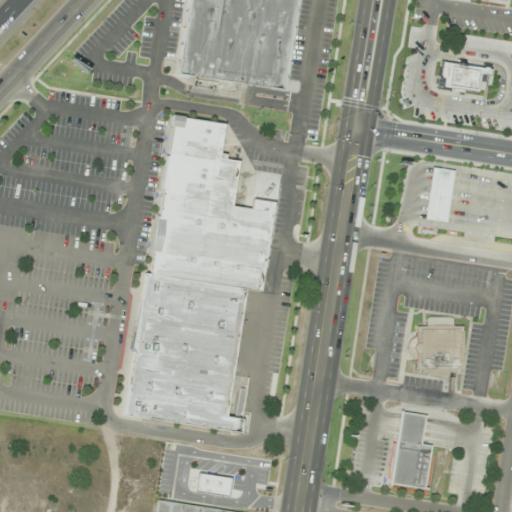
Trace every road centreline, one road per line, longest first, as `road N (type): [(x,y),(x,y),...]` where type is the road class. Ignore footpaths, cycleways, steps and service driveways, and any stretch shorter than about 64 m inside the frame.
road 1 (secondary): [(376,0),(298,511)]
road 2 (tertiary): [(511,152),(354,129)]
